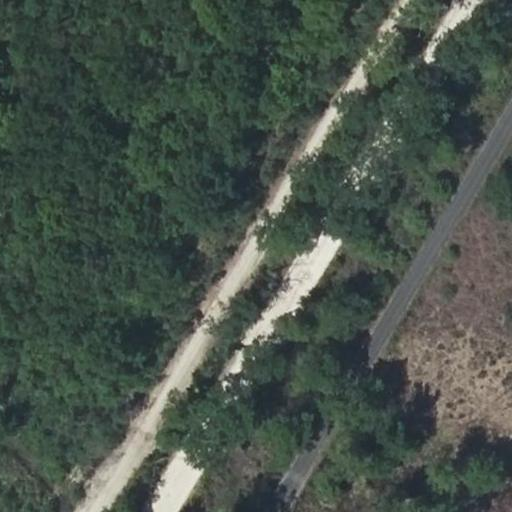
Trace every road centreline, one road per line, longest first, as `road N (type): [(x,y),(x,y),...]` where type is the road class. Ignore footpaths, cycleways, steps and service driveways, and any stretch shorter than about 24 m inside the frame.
road 1 (track): [(416,0),(90,511)]
road 2 (track): [(158,511),(474,0)]
